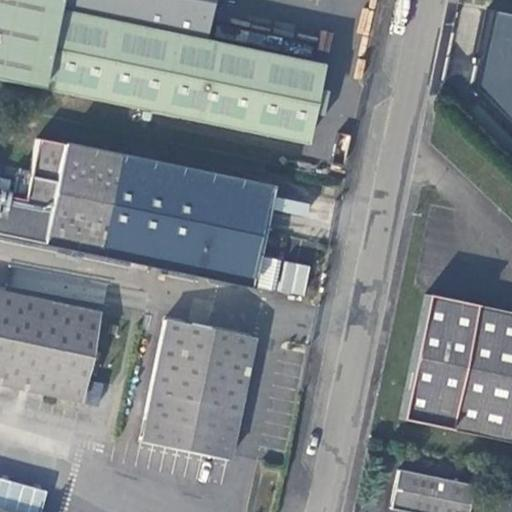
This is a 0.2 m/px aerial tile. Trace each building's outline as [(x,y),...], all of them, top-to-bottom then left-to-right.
[(0,0),(0,82),(306,145),(322,66),(205,43),(213,0),(0,0)] [(511,15),(494,12),(473,125),(511,131),(511,15)] [(0,235),(270,289),(274,270),(276,261),(276,260),(254,255),(268,187),(63,147),(56,183),(29,178),(24,202),(0,197),(0,235)] [(306,216),(309,204),(275,196),(272,208),(306,216)] [(284,263),(276,261),(274,270),(283,272),(284,263)] [(0,295),(0,385),(85,401),(102,315),(0,295)] [(511,320),(431,303),(404,425),(511,448),(511,320)] [(231,460),(257,339),(165,319),(140,441),(231,460)] [(469,511),(475,485),(401,470),(393,507),(416,511),(469,511)] [(511,511),(511,493),(507,493),(503,511),(511,511)]
